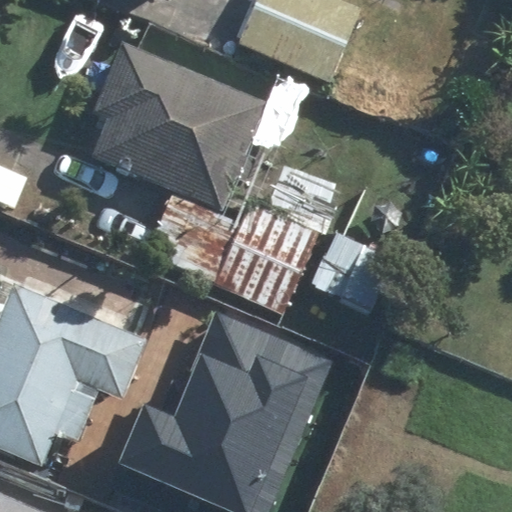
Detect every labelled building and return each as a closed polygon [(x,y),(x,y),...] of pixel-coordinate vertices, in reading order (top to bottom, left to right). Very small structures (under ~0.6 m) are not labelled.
[(176,0),(137,0),(171,14),(176,0)] [(362,12),(332,0),(254,0),(233,50),(328,91),(362,12)] [(266,108),(120,51),(93,119),(108,125),(92,166),(224,217),(266,108)] [(240,228),(171,201),(147,262),(216,289),(240,228)] [(290,317),(320,241),(246,212),(240,228),(216,289),(290,317)] [(0,447),(40,464),(55,429),(77,438),(97,390),(124,401),(150,339),(13,282),(0,312),(0,447)] [(267,511),(329,362),(217,316),(175,417),(141,402),(106,487),(167,511),(267,511)] [(0,511),(23,511),(0,502),(0,511)]
